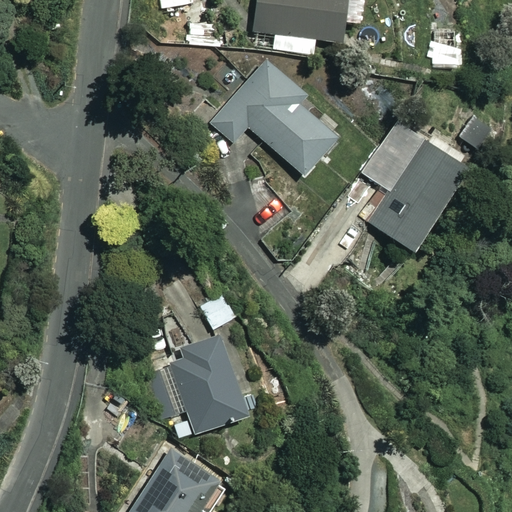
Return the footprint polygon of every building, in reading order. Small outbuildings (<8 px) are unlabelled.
[(204,2),(203,0),(165,0),(175,17),(204,2)] [(311,39),(336,41),(337,24),(350,25),(352,0),(254,0),(252,32),(272,33),(271,50),(310,53),(311,39)] [(302,97),(263,61),(209,121),(233,143),(247,128),(298,174),(330,139),(294,106),(302,97)] [(457,166),(394,129),(361,185),(382,197),(366,225),(408,250),(457,166)] [(234,316),(222,293),(200,305),(212,328),(234,316)] [(173,359),(164,362),(181,415),(172,418),(178,437),(249,414),(222,330),(186,341),(183,333),(166,338),(173,359)] [(171,446),(127,511),(193,511),(198,504),(207,510),(226,482),(171,446)]
